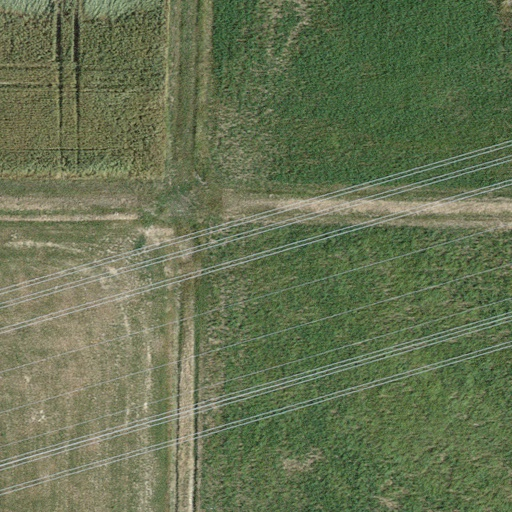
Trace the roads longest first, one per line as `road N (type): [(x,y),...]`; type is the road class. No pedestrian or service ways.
road 1 (track): [(511,230),(0,221)]
road 2 (track): [(186,511),(191,0)]
